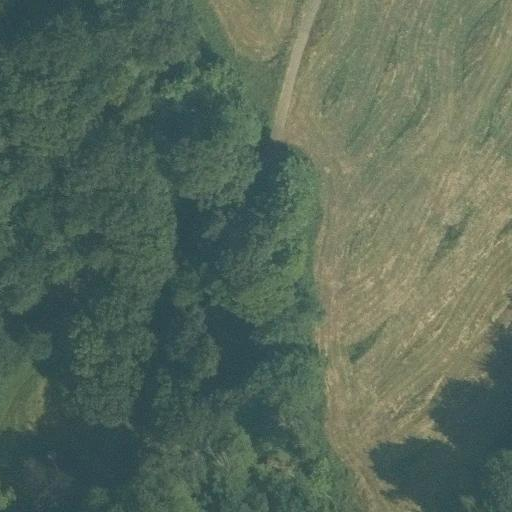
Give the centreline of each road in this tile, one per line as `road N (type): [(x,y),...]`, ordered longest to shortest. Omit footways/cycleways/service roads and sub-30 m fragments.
road 1 (residential): [(92,511),(173,256)]
road 2 (unclassified): [(177,182),(219,184),(264,169),(315,0)]
road 3 (residential): [(177,182),(168,115),(124,0)]
